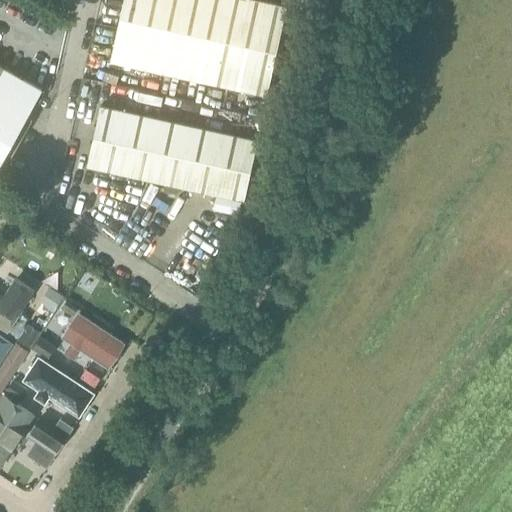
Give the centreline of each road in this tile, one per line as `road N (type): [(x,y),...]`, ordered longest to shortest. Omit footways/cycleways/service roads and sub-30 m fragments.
road 1 (unclassified): [(83,0),(45,185),(55,215),(228,330)]
road 2 (unclassified): [(228,330),(293,217),(323,125),(341,0)]
road 3 (unclassified): [(111,511),(228,330)]
road 4 (residential): [(35,511),(143,348)]
